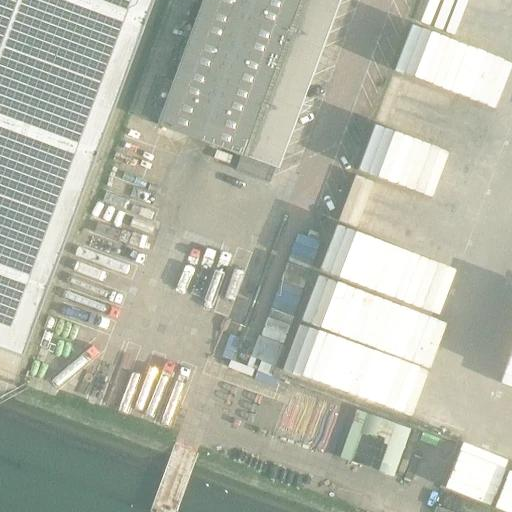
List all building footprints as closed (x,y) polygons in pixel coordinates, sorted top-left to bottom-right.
[(0,0),(0,349),(23,358),(154,0),(0,0)] [(262,164),(276,169),(337,0),(203,0),(157,126),(245,158),(242,165),(259,172),(262,164)] [(372,126),(342,223),(428,250),(432,237),(440,240),(466,155),(372,126)] [(376,347),(391,302),(348,287),(346,292),(360,297),(357,306),(363,308),(357,327),(346,323),(342,335),(376,347)] [(511,352),(502,387),(511,389),(511,352)] [(367,416),(350,463),(391,478),(408,431),(367,416)] [(446,487),(492,506),(510,459),(465,441),(446,487)]
